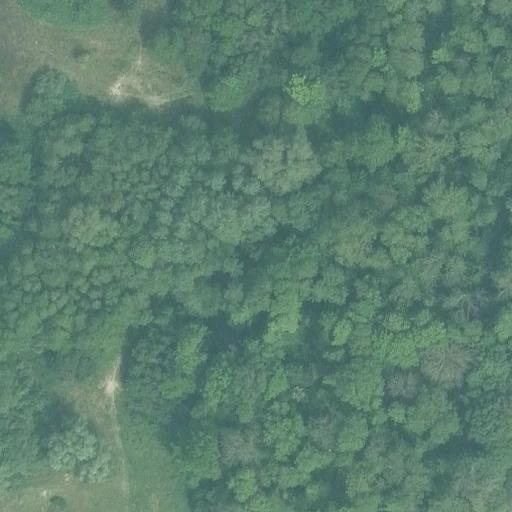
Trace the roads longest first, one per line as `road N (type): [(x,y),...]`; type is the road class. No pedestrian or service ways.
road 1 (unknown): [(491,0),(466,119),(414,271),(392,295),(372,374)]
road 2 (unknown): [(372,374),(345,511)]
